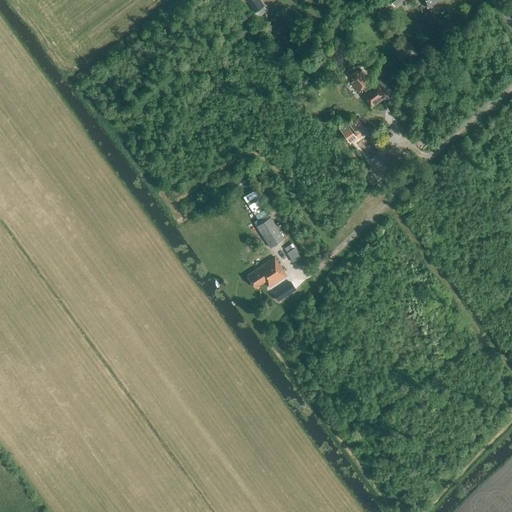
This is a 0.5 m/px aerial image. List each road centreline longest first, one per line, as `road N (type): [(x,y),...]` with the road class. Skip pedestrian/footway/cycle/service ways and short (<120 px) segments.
road 1 (track): [(333,258),(511,90)]
road 2 (track): [(251,323),(394,511)]
road 3 (track): [(511,371),(386,206)]
road 4 (track): [(422,511),(511,423)]
